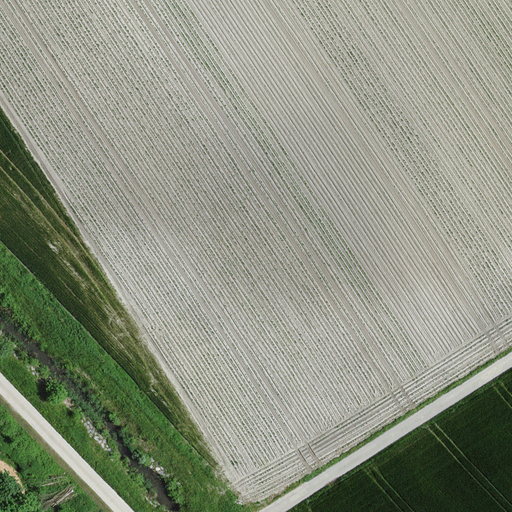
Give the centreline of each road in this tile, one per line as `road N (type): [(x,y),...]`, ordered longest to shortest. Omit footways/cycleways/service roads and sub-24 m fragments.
road 1 (unclassified): [(276,511),(511,359)]
road 2 (track): [(123,511),(0,383)]
